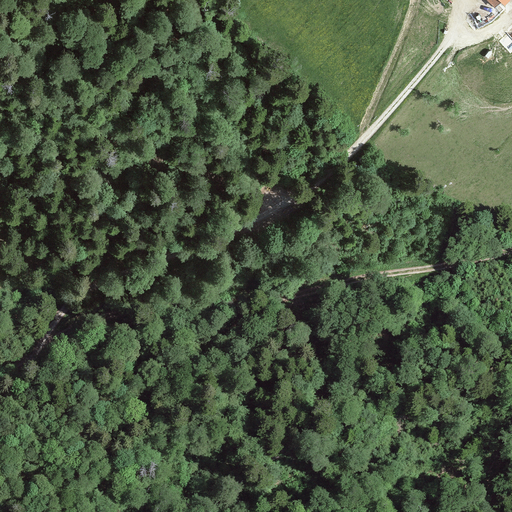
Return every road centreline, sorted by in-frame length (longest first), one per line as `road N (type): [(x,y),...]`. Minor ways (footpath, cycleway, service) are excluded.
road 1 (track): [(0,410),(83,292),(297,199),(338,165),(461,23),(478,30),(511,12)]
road 2 (track): [(511,251),(294,296),(141,311),(68,333),(0,375)]
